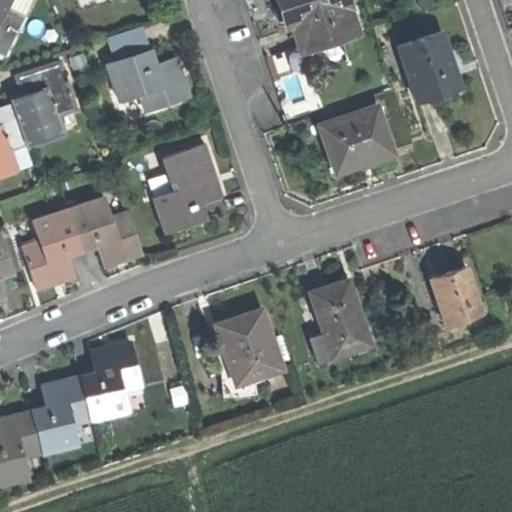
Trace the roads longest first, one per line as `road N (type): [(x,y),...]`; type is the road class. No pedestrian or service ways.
road 1 (track): [(0,508),(511,337)]
road 2 (residential): [(0,349),(278,246)]
road 3 (residential): [(196,0),(278,246)]
road 4 (residential): [(511,166),(278,246)]
